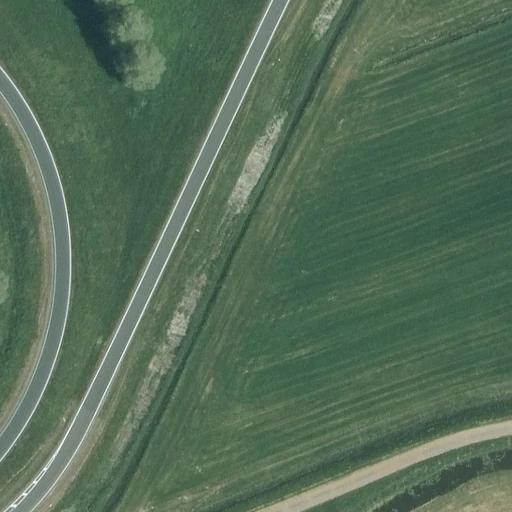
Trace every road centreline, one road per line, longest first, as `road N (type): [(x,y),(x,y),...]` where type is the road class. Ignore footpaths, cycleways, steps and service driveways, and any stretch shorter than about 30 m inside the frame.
road 1 (trunk): [(23,511),(67,454),(281,0)]
road 2 (trunk): [(0,80),(51,176),(64,272),(45,369),(0,450)]
road 3 (unclassified): [(511,428),(460,440),(284,511)]
